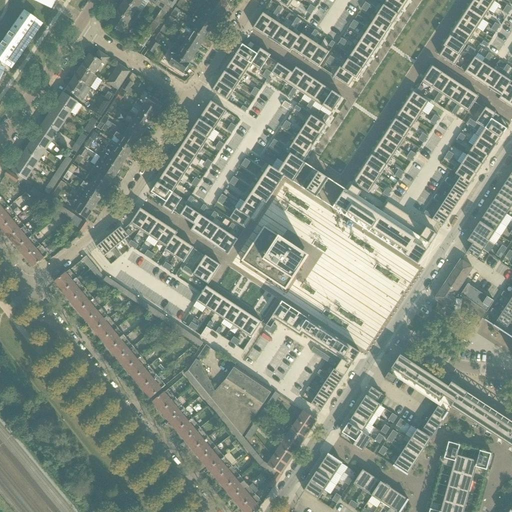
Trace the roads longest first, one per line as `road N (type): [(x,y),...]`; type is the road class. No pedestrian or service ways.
road 1 (tertiary): [(214,511),(28,290)]
road 2 (residential): [(28,290),(126,206),(191,103)]
road 3 (residential): [(270,511),(392,325)]
road 4 (residential): [(392,325),(511,143)]
road 5 (tertiary): [(0,145),(78,28)]
road 6 (residential): [(191,103),(78,28)]
road 7 (residential): [(511,375),(454,365),(392,325)]
road 8 (residential): [(191,103),(256,0)]
